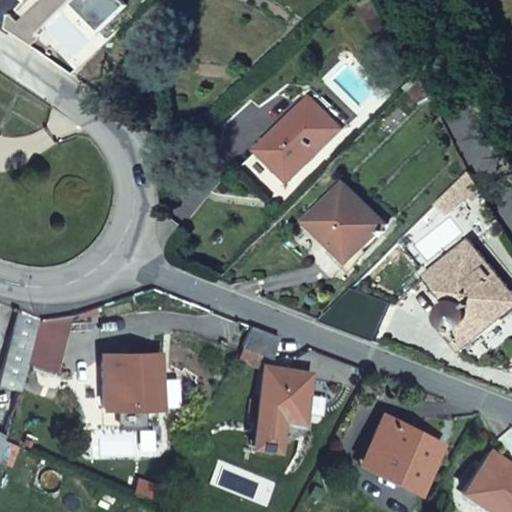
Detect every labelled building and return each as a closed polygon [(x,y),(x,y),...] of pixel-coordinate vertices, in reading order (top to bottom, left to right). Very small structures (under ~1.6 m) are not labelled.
[(433,97),(422,74),(408,88),(420,103),(433,97)] [(259,149),(279,168),(285,162),(298,173),(342,126),(312,97),(259,149)] [(285,162),(279,168),(291,180),(298,173),(285,162)] [(476,181),(469,170),(438,201),(447,209),(476,181)] [(345,183),(307,220),(350,261),(388,224),(345,183)] [(511,290),(469,241),(428,275),(451,300),(448,303),(446,309),(446,312),(445,315),(446,318),(446,321),(447,324),(443,328),(463,349),(502,316),(505,319),(511,313),(511,290)] [(0,383),(18,389),(40,317),(18,308),(0,372),(0,383)] [(279,336),(250,324),(241,342),(260,349),(271,354),(279,336)] [(260,349),(241,342),(237,350),(256,357),(260,349)] [(120,358),(101,359),(102,405),(161,405),(159,353),(120,353),(120,358)] [(262,365),(256,413),(281,416),(300,419),(307,371),(262,365)] [(281,416),(256,413),(252,442),(276,445),(281,416)] [(440,444),(383,415),(360,460),(417,488),(440,444)] [(2,441),(0,446),(0,463),(7,465),(14,445),(2,441)] [(511,511),(511,469),(507,465),(509,461),(491,448),(462,491),(492,511),(511,511)] [(160,487),(138,480),(135,495),(155,502),(160,487)]
